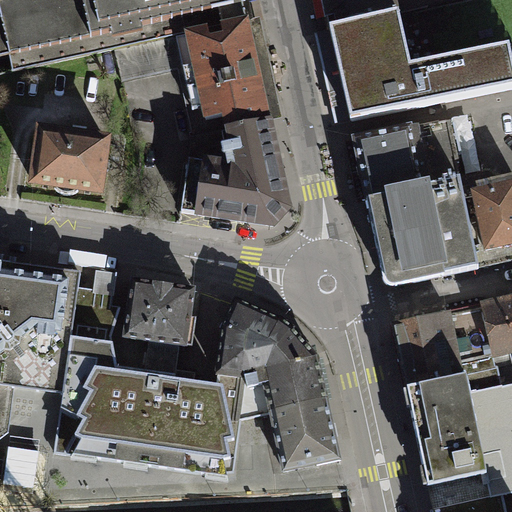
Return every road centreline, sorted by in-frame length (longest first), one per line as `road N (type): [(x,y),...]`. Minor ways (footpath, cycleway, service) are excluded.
road 1 (residential): [(298,281),(0,229)]
road 2 (residential): [(328,254),(280,0)]
road 3 (residential): [(390,511),(342,314)]
road 4 (residential): [(358,297),(511,269)]
